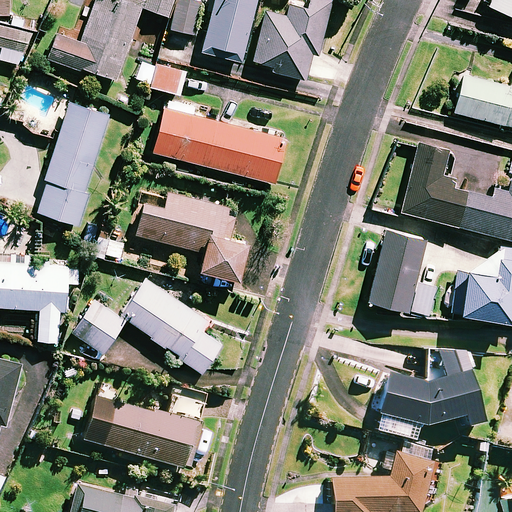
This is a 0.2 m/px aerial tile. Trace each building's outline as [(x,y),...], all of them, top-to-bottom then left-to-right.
[(0,0),(0,11),(9,12),(9,0),(0,0)] [(140,3),(131,0),(93,0),(80,38),(57,30),(49,53),(115,76),(140,3)] [(172,0),(143,0),(142,4),(168,13),(172,0)] [(199,0),(175,0),(169,26),(191,32),(199,0)] [(253,0),(210,0),(199,47),(239,57),(253,0)] [(316,51),(329,0),(305,0),(304,3),(295,0),(288,0),(285,13),(264,7),(251,57),(270,62),(269,66),(304,76),(311,49),(316,51)] [(511,0),(486,0),(486,1),(511,12),(511,0)] [(28,30),(0,21),(0,43),(2,44),(0,50),(0,55),(19,61),(28,30)] [(134,73),(149,78),(148,82),(177,91),(184,68),(154,59),(153,62),(138,58),(134,73)] [(511,83),(461,71),(452,109),(511,123),(511,83)] [(108,110),(69,98),(36,208),(79,220),(88,190),(85,189),(108,110)] [(282,133),(161,104),(150,148),(271,178),(282,133)] [(456,222),(465,184),(438,177),(446,146),(417,139),(400,208),(456,222)] [(465,184),(456,222),(511,235),(511,165),(506,187),(489,183),(488,190),(465,184)] [(236,206),(167,189),(164,202),(144,197),(135,230),(202,247),(198,263),(238,272),(247,235),(230,231),(236,206)] [(423,234),(383,224),(365,296),(426,311),(434,283),(412,277),(423,234)] [(122,238),(99,235),(96,250),(120,254),(122,238)] [(511,244),(494,242),(490,269),(456,264),(450,306),(508,314),(511,281),(511,244)] [(0,302),(39,306),(37,335),(57,337),(60,306),(64,307),(67,280),(78,281),(80,265),(27,261),(28,253),(0,250),(0,302)] [(164,345),(166,342),(175,348),(173,351),(200,369),(220,340),(199,327),(206,317),(145,276),(121,312),(151,332),(149,335),(164,345)] [(124,316),(93,295),(71,328),(102,349),(124,316)] [(374,408),(391,412),(387,428),(408,433),(412,417),(423,420),(473,405),(457,351),(456,352),(427,345),(420,375),(418,376),(383,368),(374,408)] [(0,437),(19,363),(0,357),(0,437)] [(201,401),(171,393),(166,412),(92,393),(81,436),(184,463),(201,401)] [(428,460),(385,447),(380,465),(387,467),(385,474),(328,475),(328,511),(366,511),(367,511),(413,510),(428,460)] [(492,511),(496,481),(480,479),(476,511),(492,511)] [(165,511),(169,499),(121,488),(120,492),(75,482),(68,511),(165,511)] [(511,511),(511,490),(497,495),(501,511),(511,511)]
